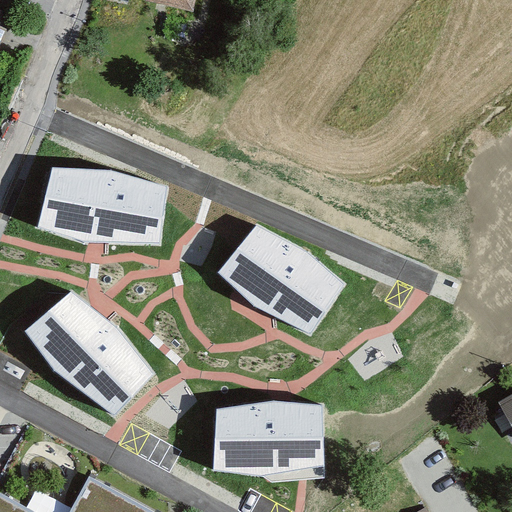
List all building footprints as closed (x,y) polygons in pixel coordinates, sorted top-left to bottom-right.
[(153,0),(153,5),(197,12),(198,0),(153,0)] [(0,17),(1,15),(0,14),(0,61),(11,36),(0,31),(0,17)] [(159,243),(167,189),(112,171),(53,168),(39,227),(85,241),(159,243)] [(304,252),(258,227),(220,272),(256,306),(310,334),(345,284),(304,252)] [(118,328),(72,293),(26,331),(54,371),(115,415),(153,374),(118,328)] [(274,404),(218,412),(216,469),(261,473),(272,481),(326,478),(322,407),(274,404)] [(74,511),(26,511),(0,497),(0,511),(147,511),(91,481),(74,511)]
